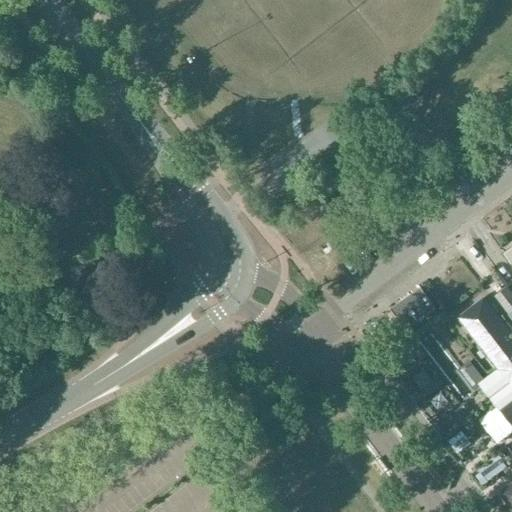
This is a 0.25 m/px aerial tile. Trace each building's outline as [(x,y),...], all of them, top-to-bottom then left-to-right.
[(350,143),(332,119),(268,167),(286,191),(350,143)] [(340,194),(327,203),(338,216),(349,208),(340,194)] [(511,246),(502,253),(511,266),(511,246)] [(511,295),(505,286),(493,295),(507,314),(511,310),(511,295)] [(404,328),(433,308),(421,289),(391,310),(404,328)] [(511,336),(483,300),(459,318),(498,370),(481,383),(511,424),(511,336)] [(511,511),(511,484),(501,493),(511,507),(509,508),(511,511)]
